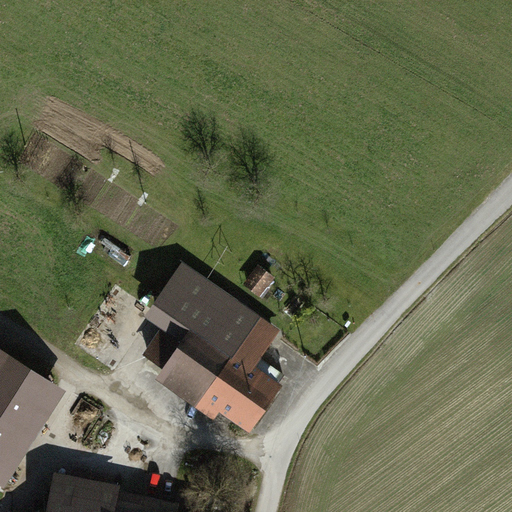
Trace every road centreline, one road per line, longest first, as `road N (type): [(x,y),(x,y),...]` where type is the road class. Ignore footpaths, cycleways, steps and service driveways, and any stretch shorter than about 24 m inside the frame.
road 1 (unclassified): [(265,511),(295,425),(332,373),(511,189)]
road 2 (track): [(0,327),(179,436),(276,470)]
